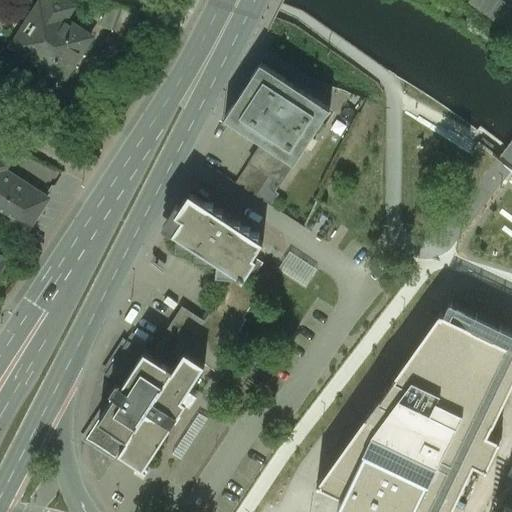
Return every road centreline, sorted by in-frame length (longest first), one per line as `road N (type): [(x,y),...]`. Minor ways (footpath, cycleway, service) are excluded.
road 1 (secondary): [(62,378),(256,0)]
road 2 (secondary): [(129,162),(80,271),(0,412)]
road 3 (secondary): [(129,162),(0,357)]
road 4 (secondary): [(222,0),(129,162)]
road 5 (tertiary): [(86,511),(69,466),(62,378)]
road 6 (secondary): [(0,498),(62,378)]
